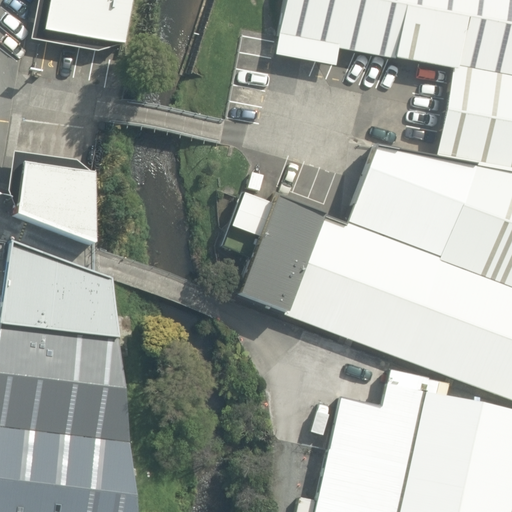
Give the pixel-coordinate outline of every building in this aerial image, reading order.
[(46,0),(42,32),(127,52),(135,0),(46,0)] [(511,0),(284,0),(274,58),(331,68),(334,51),(447,71),(511,82),(511,0)] [(511,175),(511,82),(447,71),(433,159),(511,175)] [(343,226),(511,288),(511,175),(433,159),(372,149),(343,226)] [(92,175),(21,166),(13,218),(92,247),(92,175)] [(511,288),(343,226),(276,201),(238,297),(511,403),(511,288)] [(3,285),(0,308),(0,327),(116,340),(110,279),(92,273),(9,243),(3,285)] [(0,430),(126,444),(116,340),(0,327),(0,430)] [(511,511),(511,412),(448,398),(449,390),(387,376),(378,413),(340,404),(315,511),(511,511)] [(128,511),(126,444),(0,430),(0,511),(128,511)]
